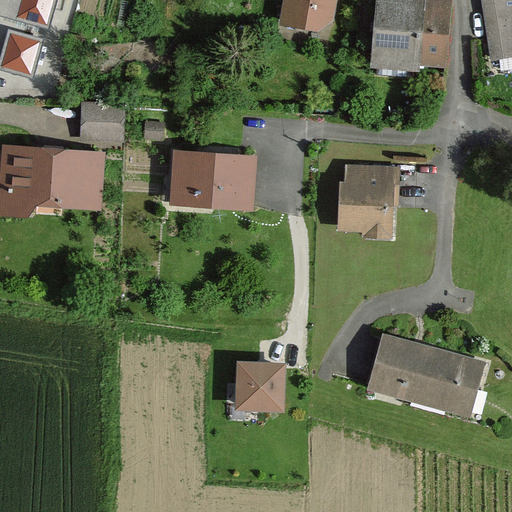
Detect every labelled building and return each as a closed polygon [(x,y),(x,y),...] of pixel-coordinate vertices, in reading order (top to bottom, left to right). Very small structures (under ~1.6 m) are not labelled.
[(0,0),(0,12),(28,20),(47,26),(53,0),(0,0)] [(329,18),(332,0),(288,0),(284,20),(318,26),(329,18)] [(451,3),(418,0),(377,0),(373,54),(382,56),(380,69),(415,73),(416,60),(447,63),(451,3)] [(511,0),(483,0),(495,59),(511,56),(511,0)] [(0,66),(31,75),(41,39),(32,36),(24,34),(9,30),(0,63),(0,66)] [(123,110),(88,110),(87,138),(121,139),(123,110)] [(163,125),(148,124),(147,137),(162,138),(163,125)] [(10,152),(7,189),(17,190),(19,153),(10,152)] [(48,155),(19,153),(17,190),(7,189),(5,214),(28,216),(37,202),(46,186),(62,188),(60,203),(98,206),(102,159),(68,156),(59,162),(47,161),(48,155)] [(255,163),(182,156),(178,199),(251,206),(251,203),(255,163)] [(346,184),(340,184),(338,230),(365,231),(365,238),(394,238),(395,203),(399,203),(399,169),(346,167),(346,184)] [(46,186),(37,202),(60,203),(62,188),(46,186)] [(481,365),(389,338),(375,386),(452,409),(459,384),(474,389),(481,365)] [(283,367),(243,366),(241,406),(281,407),(283,367)] [(459,384),(452,409),(467,413),(474,389),(459,384)]
